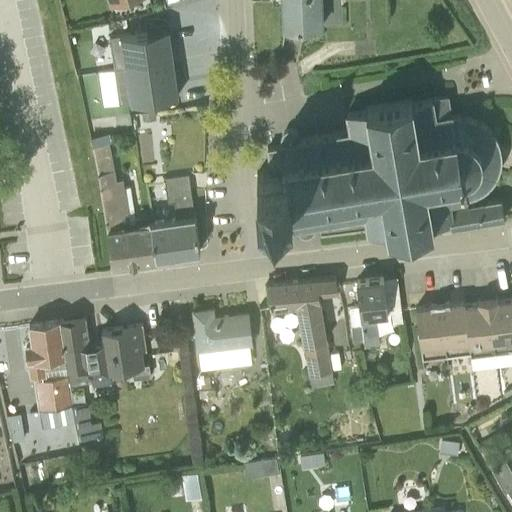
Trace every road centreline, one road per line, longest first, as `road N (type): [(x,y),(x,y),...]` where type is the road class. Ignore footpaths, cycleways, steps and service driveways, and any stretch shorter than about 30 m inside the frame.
road 1 (residential): [(235,0),(250,272)]
road 2 (residential): [(511,239),(250,272)]
road 3 (residential): [(250,272),(0,303)]
